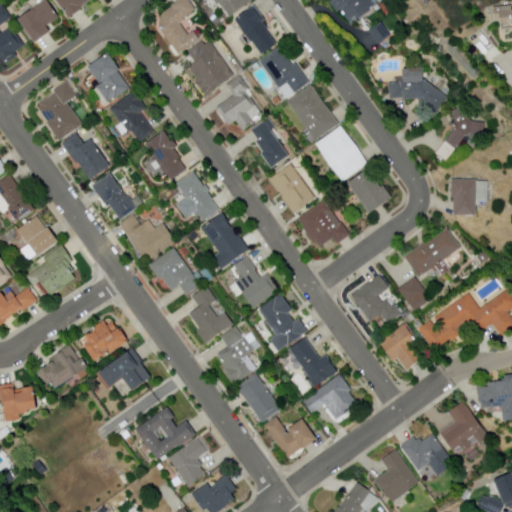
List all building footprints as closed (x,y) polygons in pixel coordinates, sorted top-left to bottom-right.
[(95,0),(83,9),(84,11),(70,20),(55,0),(95,0)] [(182,0),(189,0),(198,12),(185,21),(187,22),(182,26),(190,37),(195,33),(201,41),(180,57),(173,47),(172,48),(166,39),(167,38),(161,29),(161,22),(165,15),(174,8),(173,7),(182,0)] [(250,0),(253,3),(232,19),(222,5),(219,7),(213,0),(211,0),(209,2),(207,0),(250,0)] [(333,0),(372,0),(377,7),(371,11),(373,13),(360,22),(357,19),(350,24),(342,13),(339,15),(332,5),(335,3),(333,0)] [(19,22),(48,1),(61,19),(48,29),(52,34),(36,46),(19,22)] [(0,10),(7,5),(15,16),(12,18),(14,20),(0,29),(0,10)] [(256,7),(267,22),(265,24),(270,32),(269,33),(278,46),(264,57),(254,44),(253,45),(236,22),(256,7)] [(511,25),(503,26),(503,23),(497,23),(496,10),(511,8),(511,25)] [(383,24),(393,38),(380,47),(370,33),(383,24)] [(13,28),(26,48),(17,54),(19,58),(6,68),(0,59),(0,31),(3,35),(13,28)] [(212,43),(236,77),(208,98),(198,83),(200,82),(191,69),(197,64),(190,53),(204,43),(207,47),(212,43)] [(282,50),(295,67),(297,65),(312,85),(289,102),(262,64),(282,50)] [(90,70),(110,56),(122,72),(120,74),(132,91),(116,102),(115,100),(109,105),(98,90),(102,87),(90,70)] [(424,70),(426,82),(428,82),(451,100),(439,116),(419,101),(405,103),(404,100),(392,102),(391,85),(398,84),(398,80),(405,79),(405,72),(424,70)] [(228,87),(242,78),(255,97),(252,99),(265,117),(256,124),(257,125),(245,133),(238,123),(230,128),(218,111),(236,98),(228,87)] [(69,83),(80,97),(70,105),(85,127),(61,144),(48,125),(50,124),(40,111),(43,109),(40,105),(49,99),(50,100),(57,95),(55,93),(69,83)] [(313,88),(342,127),(317,144),(289,105),(313,88)] [(111,110),(136,93),(148,111),(143,115),(156,134),(141,145),(133,134),(131,135),(123,125),(122,125),(111,110)] [(448,165),(467,139),(473,136),(486,138),(487,125),(475,124),(470,120),(465,109),(454,113),(459,129),(438,156),(448,165)] [(271,120),(289,145),(284,149),(291,158),(273,171),(263,156),(265,155),(257,144),(260,142),(253,132),(271,120)] [(343,129),(370,167),(345,185),(318,147),(343,129)] [(147,146),(166,133),(178,150),(176,151),(182,160),(181,161),(188,172),(173,183),(168,175),(166,177),(154,161),(156,159),(147,146)] [(64,146),(79,136),(86,146),(93,141),(112,168),(91,182),(79,165),(78,166),(64,146)] [(0,160),(9,173),(0,179),(0,160)] [(293,166),(318,200),(295,217),(271,183),(293,166)] [(370,172),(383,190),(385,188),(394,200),(372,217),(350,186),(370,172)] [(195,174),(206,189),(208,187),(212,193),(210,195),(215,202),(214,203),(221,213),(203,226),(196,216),(188,221),(179,207),(188,200),(178,186),(195,174)] [(112,176),(129,199),(130,197),(140,210),(122,223),(111,207),(106,211),(103,206),(105,204),(94,189),(112,176)] [(0,210),(0,185),(12,177),(37,213),(19,225),(16,221),(10,213),(5,217),(0,210)] [(454,182),(479,182),(479,183),(490,183),(490,204),(483,204),(483,208),(479,208),(479,219),(456,219),(456,201),(454,201),(454,182)] [(338,214),(335,216),(342,225),(343,224),(352,237),(340,247),(335,240),(322,249),(319,245),(316,247),(304,230),(305,229),(300,222),(328,201),(338,214)] [(224,215),(251,252),(222,273),(213,262),(221,256),(203,231),(224,215)] [(135,217),(143,227),(151,222),(157,231),(165,225),(178,244),(148,265),(121,226),(135,217)] [(38,219),(48,231),(49,230),(60,245),(39,260),(37,258),(30,263),(22,253),(30,247),(19,232),(38,219)] [(426,248),(449,231),(464,250),(445,264),(453,273),(445,279),(437,269),(422,281),(406,260),(424,247),(426,248)] [(63,248),(75,264),(71,267),(76,275),(74,277),(77,281),(68,288),(69,289),(53,301),(50,297),(46,300),(37,288),(35,290),(28,279),(48,265),(45,261),(63,248)] [(176,250),(203,287),(189,298),(181,288),(173,294),(164,281),(161,283),(150,268),(176,250)] [(479,261),(487,254),(492,260),(483,267),(479,261)] [(0,258),(15,279),(0,289),(0,258)] [(236,268),(249,259),(258,272),(257,273),(263,280),(269,276),(281,293),(256,311),(244,294),(253,288),(247,279),(245,281),(236,268)] [(353,298),(382,278),(391,291),(380,299),(384,305),(389,301),(394,307),(396,305),(404,316),(388,328),(380,317),(372,323),(353,298)] [(400,292),(417,279),(428,293),(423,297),(429,305),(417,314),(412,307),(411,307),(400,292)] [(191,317),(201,310),(194,299),(209,289),(219,302),(211,308),(220,320),(227,315),(235,326),(207,347),(198,334),(202,331),(191,317)] [(30,290),(40,303),(25,314),(23,312),(7,324),(8,325),(0,331),(0,298),(3,296),(5,299),(13,293),(17,299),(30,290)] [(511,290),(511,291),(511,312),(510,314),(511,316),(511,331),(503,338),(495,326),(481,335),(473,325),(435,352),(421,332),(433,323),(438,331),(443,328),(437,319),(471,295),(482,311),(511,290)] [(283,296),(295,313),(290,316),(296,325),(301,321),(310,334),(281,355),(272,343),(279,339),(270,326),(271,326),(261,312),(283,296)] [(106,323),(109,328),(114,325),(119,333),(120,332),(129,346),(113,356),(112,355),(95,365),(85,349),(86,349),(82,342),(94,334),(92,331),(106,323)] [(238,328),(244,336),(246,334),(249,338),(247,339),(257,353),(250,358),(259,371),(237,387),(225,372),(228,370),(219,358),(230,349),(223,339),(238,328)] [(381,345),(406,328),(420,346),(417,349),(426,362),(409,373),(401,362),(396,365),(381,345)] [(291,352),(308,341),(322,362),(327,358),(340,375),(317,392),(311,384),(313,382),(291,352)] [(72,347),(81,362),(83,360),(90,370),(56,393),(52,387),(49,389),(39,374),(54,365),(51,361),(72,347)] [(146,367),(144,369),(153,381),(133,395),(124,382),(109,392),(99,377),(135,352),(146,367)] [(258,376),(284,412),(265,426),(239,390),(258,376)] [(479,386),(490,385),(490,383),(504,382),(504,377),(511,376),(511,421),(506,422),(504,408),(484,410),(483,404),(481,404),(479,386)] [(305,404),(342,377),(354,393),(351,395),(361,408),(339,424),(327,408),(315,417),(305,404)] [(16,393),(34,391),(37,414),(29,415),(29,417),(21,418),(22,423),(7,425),(4,404),(2,405),(0,389),(15,387),(16,393)] [(451,414),(466,403),(491,438),(482,445),(480,443),(467,453),(463,448),(456,453),(442,434),(457,423),(451,414)] [(176,421),(173,423),(179,431),(188,424),(199,438),(181,451),(180,449),(159,464),(137,434),(169,410),(176,421)] [(266,429),(278,420),(290,436),(292,435),(290,432),(304,422),(319,443),(305,453),(304,452),(290,462),(266,429)] [(127,443),(123,436),(128,432),(133,439),(127,443)] [(424,443),(435,435),(457,466),(440,478),(431,465),(421,473),(403,448),(416,438),(418,442),(422,439),(424,443)] [(212,453),(200,462),(205,468),(202,470),(208,478),(191,490),(170,462),(201,439),(212,453)] [(0,461),(4,459),(0,453),(0,451),(3,449),(23,476),(0,492),(0,461)] [(383,462),(398,451),(422,484),(395,505),(391,499),(389,500),(376,483),(391,472),(383,462)] [(48,473),(42,478),(34,467),(40,463),(48,473)] [(495,482),(511,473),(511,508),(508,510),(495,482)] [(121,479),(127,476),(132,483),(126,487),(121,479)] [(228,478),(239,492),(233,497),(238,503),(225,511),(203,511),(194,498),(210,486),(213,491),(217,488),(216,486),(228,478)] [(337,511),(359,483),(372,493),(372,494),(382,501),(372,510),(372,511),(337,511)] [(493,498),(504,503),(507,508),(504,511),(487,511),(486,511),(493,498)]
